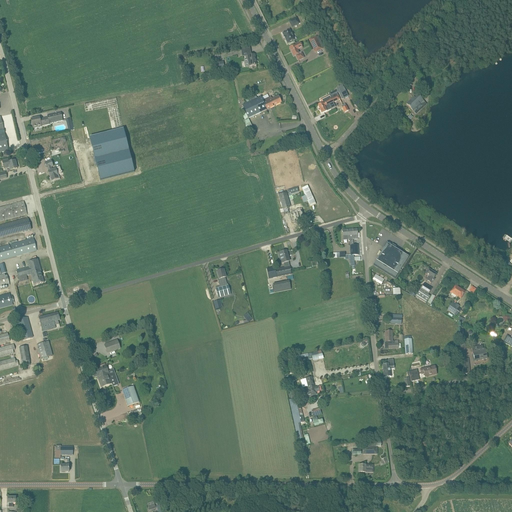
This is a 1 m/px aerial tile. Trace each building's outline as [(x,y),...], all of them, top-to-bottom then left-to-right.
[(299,24),(296,18),(289,21),(292,27),(299,24)] [(293,41),(294,40),(290,30),(282,34),(284,37),(284,38),(285,40),(286,40),(287,44),(289,43),(290,43),(293,42),(293,41)] [(316,36),(310,39),(309,40),(315,53),(322,49),(316,36)] [(300,43),(289,48),(294,56),(296,55),(296,56),(298,61),(304,58),(301,54),(299,55),(297,51),(303,48),(300,43)] [(255,55),(250,56),(246,56),(246,60),(248,60),(249,67),(257,65),(255,55)] [(244,58),(239,59),(223,61),(224,71),(216,72),(217,76),(232,74),(231,69),(237,68),(238,67),(239,69),(246,67),(244,58)] [(348,95),(344,87),(339,89),(343,97),(348,95)] [(337,93),(330,97),(329,95),(320,100),(322,103),(318,105),(322,114),(335,107),(333,103),(340,99),(337,93)] [(426,105),(420,98),(417,95),(407,104),(416,114),(426,105)] [(281,103),(278,97),(271,100),(270,98),(262,101),(261,97),(242,106),(248,119),(267,110),(266,109),(281,103)] [(63,121),(61,113),(47,116),(48,118),(40,120),(39,118),(31,120),(33,128),(50,125),(50,124),(63,121)] [(124,129),(89,138),(100,179),(100,181),(134,172),(124,129)] [(8,160),(2,162),(4,169),(10,167),(11,171),(17,169),(15,161),(9,162),(8,160)] [(51,161),(45,163),(47,168),(49,172),(48,172),(50,178),(62,173),(60,167),(55,168),(55,169),(52,171),(51,167),(53,166),(51,161)] [(286,193),(279,195),(283,209),(290,207),(286,193)] [(0,221),(22,216),(27,214),(23,201),(19,203),(0,207),(0,221)] [(303,218),(299,207),(289,210),(292,221),(303,218)] [(28,219),(0,225),(0,238),(31,231),(28,219)] [(357,229),(348,230),(343,230),(343,240),(349,240),(349,241),(350,241),(350,255),(345,255),(345,252),(340,253),(340,255),(337,255),(337,257),(340,257),(340,258),(344,258),(344,260),(350,259),(350,266),(355,266),(354,258),(353,258),(353,255),(358,255),(358,245),(353,245),(353,239),(358,239),(357,229)] [(33,239),(29,240),(0,247),(0,260),(37,251),(33,239)] [(383,247),(384,248),(373,265),(395,279),(409,257),(395,248),(395,247),(387,242),(383,247)] [(280,254),(279,254),(281,264),(289,262),(288,258),(286,251),(280,253),(280,254)] [(38,260),(33,261),(28,262),(29,267),(16,271),(18,278),(31,275),(34,285),(44,282),(38,260)] [(275,267),(267,269),(269,279),(272,278),(292,275),(290,267),(284,268),(275,270),(275,267)] [(428,269),(425,273),(425,274),(429,276),(427,280),(432,283),(434,279),(437,274),(428,269)] [(226,277),(225,274),(224,270),(217,272),(219,279),(218,280),(219,287),(215,288),(218,298),(231,294),(228,284),(227,284),(225,278),(226,277)] [(6,273),(4,274),(0,275),(0,287),(10,285),(6,273)] [(376,275),(373,280),(381,285),(384,280),(376,275)] [(274,292),(291,290),(289,281),(272,283),(274,292)] [(428,294),(432,289),(424,284),(420,289),(428,294)] [(455,286),(452,290),(451,292),(460,299),(464,293),(460,289),(455,286)] [(430,297),(420,290),(415,297),(426,303),(430,297)] [(0,296),(0,308),(13,305),(12,302),(13,303),(14,302),(12,296),(10,296),(10,293),(0,296)] [(220,300),(213,301),(215,309),(222,308),(220,300)] [(453,302),(450,306),(447,310),(454,314),(459,306),(453,302)] [(243,315),(247,322),(252,319),(248,312),(243,315)] [(56,328),(54,322),(60,320),(58,313),(39,318),(42,332),(56,328)] [(32,338),(29,322),(27,318),(18,320),(23,340),(32,338)] [(392,331),(385,332),(386,345),(388,345),(389,349),(398,349),(398,341),(392,341),(392,331)] [(8,333),(0,335),(0,343),(10,341),(8,333)] [(511,339),(507,336),(503,343),(511,347),(511,339)] [(105,345),(104,345),(107,354),(120,349),(117,339),(105,344),(105,345)] [(412,339),(404,340),(406,354),(413,353),(412,339)] [(37,345),(39,350),(41,359),(52,356),(49,342),(37,345)] [(15,350),(14,345),(0,348),(0,357),(14,353),(13,350),(15,350)] [(482,360),(487,359),(485,348),(483,349),(482,345),(476,347),(477,350),(473,351),(475,361),(482,359),(482,360)] [(29,365),(28,347),(20,347),(21,365),(29,365)] [(319,353),(318,351),(316,352),(300,355),(300,358),(308,356),(309,360),(313,359),(314,361),(323,359),(322,352),(319,353)] [(14,358),(0,362),(0,370),(19,366),(17,361),(15,362),(14,358)] [(468,359),(461,360),(460,360),(462,374),(470,373),(468,359)] [(310,363),(308,363),(307,361),(303,362),(306,374),(312,372),(310,363)] [(389,364),(383,365),(384,378),(391,377),(390,369),(394,369),(393,365),(390,365),(389,364)] [(435,366),(420,370),(421,373),(424,373),(425,377),(437,374),(435,366)] [(106,367),(92,372),(94,378),(101,375),(101,377),(104,376),(104,378),(115,374),(114,369),(108,371),(106,367)] [(417,370),(414,370),(409,372),(410,376),(411,382),(419,380),(418,373),(418,372),(417,371),(417,370)] [(101,375),(97,377),(101,388),(112,384),(113,387),(119,385),(115,374),(104,378),(104,376),(101,377),(101,375)] [(300,380),(302,388),(306,387),(307,389),(310,388),(311,389),(319,387),(314,388),(312,377),(300,380)] [(139,402),(133,387),(122,391),(127,406),(139,402)] [(320,391),(319,387),(311,389),(310,388),(307,389),(306,387),(302,388),(299,389),(302,399),(316,395),(316,392),(320,391)] [(299,398),(290,400),(297,437),(302,436),(300,423),(304,422),(299,398)] [(319,408),(311,410),(313,417),(321,414),(319,408)] [(377,443),(362,443),(363,455),(377,455),(377,447),(381,447),(381,443),(377,443)] [(73,447),(68,447),(61,447),(61,446),(56,446),(56,458),(61,458),(61,455),(73,455),(73,447)] [(69,460),(65,460),(65,465),(61,465),(61,472),(69,472),(69,460)]
